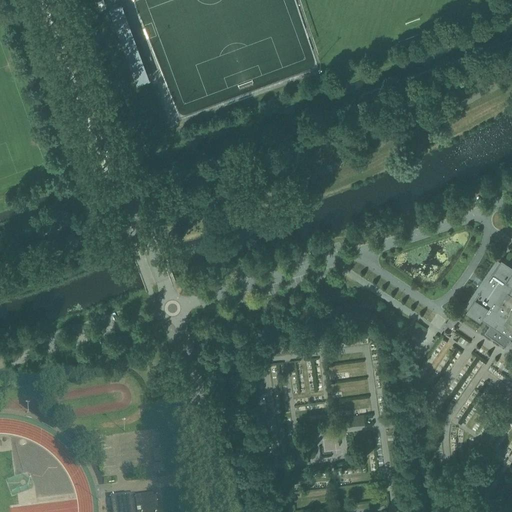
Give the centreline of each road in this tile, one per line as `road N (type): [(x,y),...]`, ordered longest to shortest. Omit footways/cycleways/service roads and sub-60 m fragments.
road 1 (unclassified): [(173,307),(356,255),(511,198)]
road 2 (unclassified): [(173,307),(63,0)]
road 3 (unclassified): [(213,511),(199,404),(173,307)]
road 4 (unclassified): [(0,364),(173,307)]
